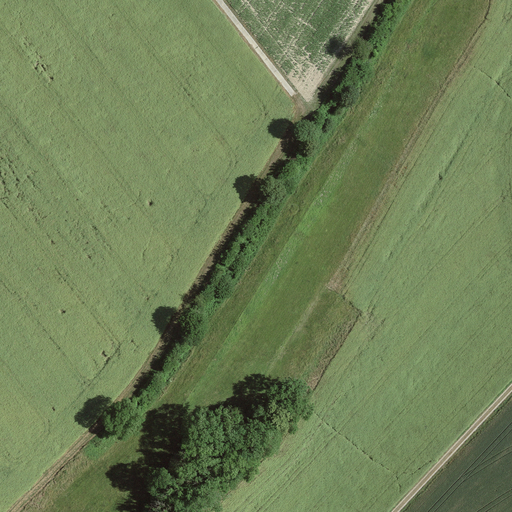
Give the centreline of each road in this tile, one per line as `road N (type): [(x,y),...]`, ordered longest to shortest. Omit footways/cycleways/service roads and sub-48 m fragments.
road 1 (track): [(511,389),(397,511)]
road 2 (track): [(218,0),(300,105)]
